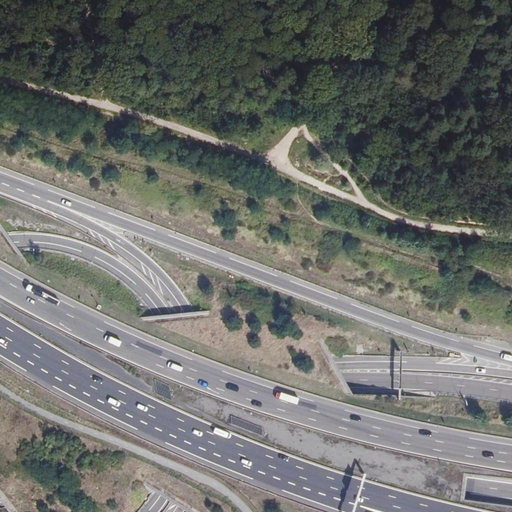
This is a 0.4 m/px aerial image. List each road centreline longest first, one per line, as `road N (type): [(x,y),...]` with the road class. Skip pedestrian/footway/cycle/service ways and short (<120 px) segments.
road 1 (trunk): [(511,359),(409,331),(0,180)]
road 2 (motorway): [(0,494),(178,469),(296,467),(511,491)]
road 3 (motorway): [(180,511),(206,464),(216,412),(210,357),(189,311),(124,244),(0,187)]
road 4 (motorway): [(511,374),(288,372),(151,392),(74,413)]
road 5 (motorway): [(511,392),(346,382),(74,413)]
road 6 (motorway): [(0,241),(79,245),(117,264),(167,313),(188,355),(194,423),(177,478),(154,511)]
road 7 (trunk): [(0,333),(150,417),(356,495)]
road 8 (trunk): [(287,407),(98,333),(0,280)]
road 9 (track): [(271,159),(129,109),(0,78)]
road 10 (track): [(271,159),(428,226),(511,235)]
road 11 (motorway): [(511,458),(287,407)]
road 12 (track): [(271,159),(395,0)]
